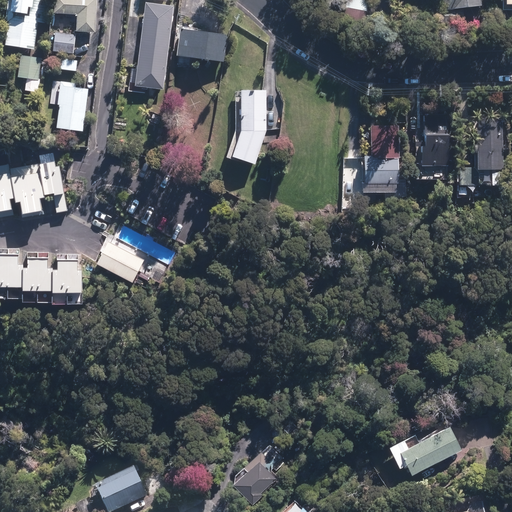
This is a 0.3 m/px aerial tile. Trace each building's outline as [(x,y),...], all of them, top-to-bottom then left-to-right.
[(35,48),(35,47),(43,47),(45,26),(37,25),(37,23),(45,23),(46,0),(10,0),(9,13),(24,14),(24,23),(17,22),(17,24),(5,23),(4,46),(35,48)] [(53,0),(53,15),(75,15),(75,33),(96,33),(96,0),(53,0)] [(367,0),(346,0),(344,21),(365,24),(367,0)] [(439,0),(440,11),(478,10),(477,0),(439,0)] [(511,11),(511,0),(501,0),(501,12),(511,11)] [(143,3),(135,68),(133,86),(162,89),(172,6),(143,3)] [(188,65),(189,58),(222,61),(225,34),(178,29),(175,56),(177,56),(176,64),(188,65)] [(74,34),(53,33),(52,52),(74,53),(74,34)] [(66,60),(67,54),(59,54),(59,58),(57,58),(56,71),(76,72),(77,60),(66,60)] [(24,92),(42,93),(43,78),(38,78),(39,57),(18,56),(17,78),(24,78),(24,92)] [(56,129),(84,131),(86,101),(87,101),(88,89),(75,88),(75,83),(60,82),(60,85),(54,84),(53,104),(58,105),(56,129)] [(265,131),(264,91),(233,92),(234,130),(222,157),(231,161),(232,158),(253,165),(265,131)] [(459,167),(458,186),(498,185),(501,119),(476,118),(474,168),(459,167)] [(446,182),(447,133),(414,132),(413,181),(446,182)] [(369,159),(369,156),(360,156),(359,192),(396,194),(397,160),(369,159)] [(9,198),(14,198),(15,202),(17,202),(19,215),(40,211),(38,198),(43,198),(42,195),(52,193),(55,213),(66,212),(57,160),(9,168),(9,165),(0,166),(0,211),(11,209),(9,198)] [(106,241),(94,264),(131,282),(143,259),(106,241)] [(49,303),(80,305),(82,268),(77,268),(77,260),(55,259),(55,270),(49,270),(49,267),(45,267),(46,258),(26,257),(26,267),(20,267),(20,264),(16,264),(17,256),(0,254),(0,297),(19,298),(18,301),(49,302),(49,303)] [(157,269),(143,263),(138,274),(151,281),(157,269)] [(446,425),(414,442),(410,434),(386,446),(397,468),(404,464),(409,474),(458,449),(446,425)] [(233,483),(253,504),(263,494),(260,491),(273,478),(256,461),(233,483)] [(133,469),(94,487),(105,511),(112,511),(146,496),(133,469)] [(92,511),(86,498),(74,504),(78,511),(92,511)]
